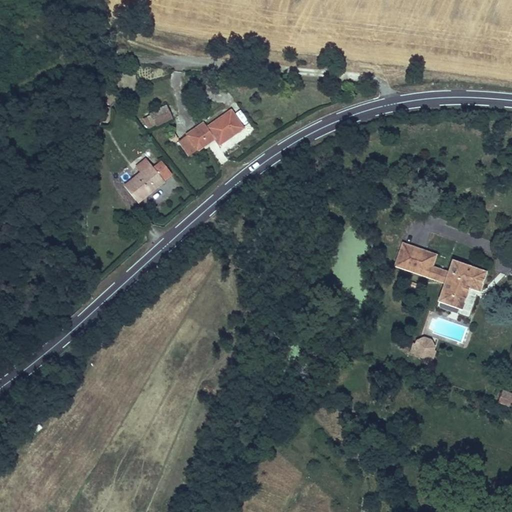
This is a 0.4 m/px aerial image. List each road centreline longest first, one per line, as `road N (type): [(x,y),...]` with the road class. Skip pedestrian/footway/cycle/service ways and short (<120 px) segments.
road 1 (secondary): [(0,387),(249,171),(291,144),(364,110),(425,98),(511,100)]
road 2 (unknown): [(425,98),(397,75),(207,64)]
